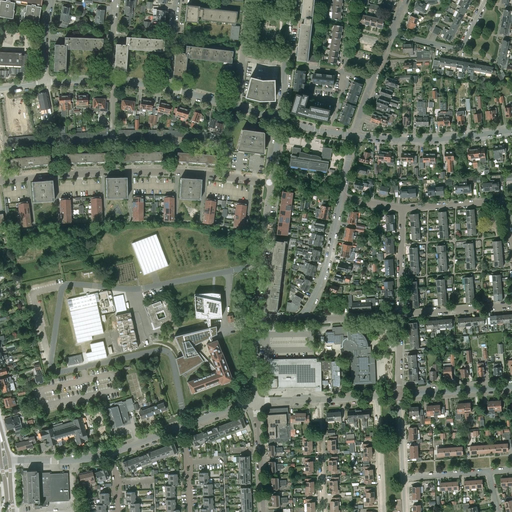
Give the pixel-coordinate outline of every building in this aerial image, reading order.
[(21,0),(0,0),(0,16),(13,19),(14,11),(13,11),(14,5),(20,6),(21,0)] [(42,0),(41,0),(21,0),(20,6),(26,7),(25,13),(24,12),(23,20),(38,23),(42,0)] [(303,0),(302,18),(305,19),(305,24),(301,24),(297,61),(307,62),(311,25),(312,25),(313,19),(312,19),(313,0),(303,0)] [(415,4),(416,5),(415,8),(420,10),(419,11),(423,13),(423,12),(426,13),(427,10),(424,9),(427,3),(428,4),(437,4),(436,0),(423,0),(423,1),(422,3),(417,2),(416,2),(415,4)] [(464,1),(460,0),(458,5),(461,7),(467,10),(470,4),(464,1)] [(393,6),(385,2),(383,8),(391,12),(393,6)] [(231,23),(236,24),(237,12),(237,13),(199,9),(199,6),(187,5),(185,22),(198,23),(198,17),(201,17),(201,20),(231,23)] [(467,10),(461,7),(458,5),(455,11),(464,15),(467,10)] [(63,6),(61,14),(68,15),(70,8),(63,6)] [(123,12),(124,12),(124,13),(126,14),(126,17),(123,17),(122,24),(130,25),(131,18),(132,18),(133,14),(131,14),(132,8),(125,7),(124,10),(123,12)] [(154,9),(153,10),(154,12),(153,16),(156,16),(165,18),(165,17),(166,11),(156,10),(156,9),(154,9)] [(455,11),(453,16),(456,17),(461,20),(464,15),(455,11)] [(409,18),(408,20),(409,21),(408,22),(416,25),(418,22),(419,20),(421,19),(422,17),(414,13),(413,17),(410,16),(409,18)] [(71,16),(68,15),(61,14),(60,21),(62,21),(62,24),(68,26),(68,23),(70,23),(71,16)] [(364,24),(366,16),(360,14),(359,18),(358,17),(358,20),(358,23),(364,24)] [(366,16),(364,24),(370,26),(372,17),(366,16)] [(378,18),(372,17),(370,26),(376,27),(378,18)] [(461,20),(456,17),(453,23),(459,26),(461,20)] [(384,20),(378,18),(376,27),(383,28),(384,20)] [(407,24),(406,27),(408,27),(414,30),(414,29),(416,30),(417,27),(415,27),(416,25),(408,22),(407,22),(407,24)] [(435,27),(437,22),(433,22),(431,26),(429,31),(432,33),(435,27)] [(236,24),(231,23),(231,26),(230,39),(238,40),(238,36),(237,36),(238,27),(239,27),(235,26),(236,24)] [(453,23),(450,28),(456,31),(459,26),(453,23)] [(275,35),(275,26),(261,25),(261,34),(275,35)] [(444,29),(443,31),(454,36),(456,31),(450,28),(449,31),(444,29)] [(454,36),(443,31),(442,34),(444,35),(442,38),(451,42),(454,36)] [(54,64),(54,67),(54,71),(64,72),(64,71),(65,45),(68,46),(67,49),(68,49),(69,49),(69,50),(72,50),(72,49),(78,49),(78,50),(81,50),(87,50),(90,50),(95,50),(95,51),(98,51),(98,50),(102,50),(103,50),(103,39),(65,37),(64,45),(55,45),(55,46),(54,49),(55,49),(55,55),(54,55),(54,58),(55,58),(54,64)] [(114,63),(114,66),(115,66),(114,70),(114,71),(124,71),(126,45),(129,45),(129,49),(130,49),(130,50),(133,50),(133,49),(139,50),(142,50),(148,50),(148,51),(151,51),(156,51),(159,52),(159,51),(163,51),(164,52),(165,40),(126,37),(126,45),(116,44),(116,45),(116,46),(115,49),(116,49),(116,55),(115,55),(115,58),(115,63),(114,63)] [(173,78),(173,79),(183,80),(183,79),(186,54),(187,54),(188,54),(188,58),(190,58),(193,59),(193,58),(198,59),(202,60),(202,59),(207,60),(210,61),(210,60),(216,61),(219,62),(219,61),(227,62),(231,62),(233,51),(186,46),(185,53),(176,52),(176,53),(176,54),(175,54),(175,57),(175,63),(174,63),(174,66),(174,71),(174,72),(173,72),(173,74),(173,78)] [(30,73),(31,61),(31,54),(24,54),(24,56),(21,56),(21,53),(4,52),(4,51),(1,51),(1,52),(0,52),(0,65),(21,66),(24,66),(23,73),(30,73)] [(440,58),(439,61),(434,60),(433,65),(439,66),(439,64),(443,65),(442,67),(444,68),(445,65),(446,59),(440,58)] [(508,60),(499,58),(498,64),(501,65),(500,68),(506,69),(508,60)] [(227,62),(225,75),(234,76),(234,72),(233,72),(234,63),(235,63),(231,62),(227,62)] [(408,63),(404,63),(404,69),(407,69),(407,71),(412,71),(412,69),(416,69),(416,65),(417,65),(417,66),(422,65),(422,62),(417,62),(415,62),(408,63)] [(493,68),(487,66),(486,73),(491,74),(491,77),(495,78),(496,71),(493,71),(493,68)] [(250,77),(245,97),(259,101),(274,100),(273,80),(261,81),(250,77)] [(386,81),(385,84),(393,87),(395,88),(395,89),(397,88),(399,88),(399,86),(398,85),(395,85),(396,81),(387,78),(387,79),(386,79),(386,80),(386,81)] [(361,89),(363,84),(354,81),(352,86),(361,89)] [(352,86),(350,91),(359,94),(361,89),(352,86)] [(379,93),(380,94),(390,98),(393,91),(386,89),(385,90),(382,89),(382,90),(381,89),(379,93)] [(350,91),(348,96),(358,99),(359,94),(350,91)] [(37,95),(40,111),(50,109),(47,93),(37,95)] [(302,95),(297,94),(292,113),(303,116),(309,117),(328,121),(331,110),(311,106),(311,107),(306,106),(309,96),(304,94),(304,96),(302,96),(302,95)] [(87,96),(82,96),(82,105),(82,108),(85,108),(85,110),(90,110),(90,105),(87,105),(87,96)] [(348,96),(347,101),(356,104),(358,99),(348,96)] [(377,100),(376,103),(388,107),(389,103),(378,99),(378,100),(377,100)] [(141,100),(140,108),(139,108),(138,111),(142,112),(142,109),(145,109),(147,101),(141,100)] [(127,110),(127,113),(132,114),(132,116),(135,116),(135,111),(133,111),(134,102),(128,101),(127,110)] [(147,101),(145,109),(149,110),(147,113),(149,115),(150,115),(153,115),(154,116),(154,115),(154,111),(155,110),(155,108),(151,109),(152,101),(147,101)] [(423,125),(423,126),(429,126),(429,122),(433,122),(433,118),(433,116),(429,116),(429,114),(426,114),(426,108),(427,108),(427,102),(423,102),(423,111),(423,118),(423,125)] [(154,115),(154,116),(157,116),(157,114),(163,115),(163,112),(165,104),(159,103),(158,110),(157,111),(155,112),(154,111),(154,115)] [(354,111),(356,106),(347,103),(345,108),(354,111)] [(388,107),(376,103),(374,108),(375,108),(386,112),(387,112),(389,113),(391,109),(388,107)] [(163,115),(163,116),(168,117),(166,127),(169,127),(171,117),(169,117),(170,114),(169,113),(171,105),(165,104),(163,112),(163,115)] [(177,107),(175,115),(177,116),(181,117),(183,109),(177,107)] [(345,108),(343,113),(352,116),(354,111),(345,108)] [(493,119),(496,119),(496,114),(497,114),(496,108),(488,109),(488,112),(486,112),(487,120),(490,119),(490,120),(491,121),(493,120),(493,119)] [(183,109),(181,117),(180,118),(184,119),(183,120),(186,121),(189,110),(183,109)] [(480,114),(476,114),(475,110),(471,110),(472,115),(474,115),(475,123),(481,122),(480,114)] [(459,112),(457,112),(457,117),(458,125),(465,124),(464,119),(464,116),(466,115),(466,116),(466,115),(466,111),(459,112)] [(195,112),(192,121),(198,123),(199,120),(203,122),(204,120),(203,116),(200,115),(201,114),(195,112)] [(446,113),(443,113),(443,116),(444,125),(450,125),(449,117),(452,117),(452,112),(446,112),(446,113)] [(343,113),(341,118),(350,121),(352,116),(343,113)] [(380,123),(382,117),(373,114),(370,122),(379,125),(380,123)] [(382,117),(380,123),(387,125),(388,120),(390,120),(389,122),(392,123),(394,117),(391,116),(390,116),(389,116),(388,117),(383,115),(382,117)] [(216,122),(217,120),(210,118),(208,127),(214,129),(216,122)] [(341,118),(340,123),(349,126),(350,121),(341,118)] [(216,122),(214,129),(214,131),(213,134),(215,135),(216,133),(217,133),(218,132),(220,133),(223,124),(216,122)] [(255,129),(250,128),(250,130),(243,129),(242,129),(242,130),(241,130),(236,149),(237,150),(238,150),(262,154),(263,153),(263,152),(264,150),(264,149),(264,146),(265,143),(264,139),(264,136),(263,133),(263,132),(262,132),(254,131),(255,129)] [(330,159),(332,149),(323,147),(322,155),(321,155),(321,158),(319,157),(317,156),(316,156),(315,156),(311,155),(311,153),(311,152),(309,151),(308,153),(308,154),(305,153),(303,153),(302,153),(300,152),(301,149),(293,147),(290,166),(327,172),(329,162),(329,159),(330,159)] [(479,149),(474,150),(475,158),(480,158),(480,159),(480,162),(486,162),(484,149),(479,149)] [(122,163),(142,162),(142,152),(122,153),(122,163)] [(162,152),(142,152),(142,162),(162,162),(162,152)] [(197,154),(177,152),(176,162),(196,164),(197,154)] [(359,158),(359,160),(360,161),(360,162),(368,164),(369,160),(374,161),(373,152),(371,152),(370,153),(364,152),(363,156),(361,155),(360,158),(359,158)] [(385,152),(384,162),(388,163),(387,165),(393,166),(394,161),(394,157),(391,156),(391,153),(385,152)] [(452,172),(452,160),(454,160),(453,152),(445,152),(445,161),(447,160),(448,172),(452,172)] [(85,153),(65,154),(65,164),(85,163),(85,153)] [(105,153),(85,153),(85,163),(105,163),(105,153)] [(407,160),(407,162),(408,162),(413,162),(413,164),(416,164),(417,156),(413,156),(413,154),(408,153),(407,153),(407,160)] [(217,155),(197,154),(196,164),(216,165),(217,155)] [(423,158),(419,158),(420,168),(423,168),(423,162),(426,162),(426,166),(429,166),(429,164),(429,162),(429,154),(423,154),(423,158)] [(50,155),(30,157),(31,167),(51,165),(50,155)] [(31,167),(30,157),(10,159),(11,169),(31,167)] [(359,166),(358,169),(358,170),(357,171),(358,172),(358,173),(366,175),(367,171),(374,172),(374,168),(371,167),(371,169),(367,168),(359,166)] [(127,198),(127,177),(106,178),(106,198),(127,198)] [(471,184),(467,185),(466,177),(462,177),(463,182),(463,185),(463,193),(471,192),(471,184)] [(180,178),(179,198),(200,200),(201,179),(180,178)] [(53,180),(32,182),(33,202),(54,201),(53,180)] [(435,180),(422,180),(423,184),(426,183),(431,183),(431,187),(427,188),(428,196),(436,195),(435,187),(435,180)] [(354,185),(354,186),(354,187),(354,188),(358,188),(358,190),(362,191),(363,186),(368,187),(373,189),(373,185),(369,184),(365,184),(364,183),(356,181),(355,184),(354,185)] [(494,181),(490,181),(490,183),(491,191),(499,190),(498,182),(494,182),(494,181)] [(459,184),(455,185),(455,186),(455,194),(463,193),(463,185),(463,182),(459,182),(459,184)] [(491,191),(490,183),(482,183),(483,192),(491,191)] [(381,186),(380,194),(387,195),(389,188),(381,186)] [(443,187),(435,187),(436,195),(444,195),(443,187)] [(408,189),(400,190),(400,198),(408,197),(408,189)] [(416,189),(408,189),(408,197),(416,197),(416,189)] [(316,209),(315,211),(320,212),(328,214),(330,207),(327,207),(328,204),(323,203),(322,206),(321,206),(320,210),(316,209)] [(315,211),(315,213),(317,213),(316,217),(319,218),(327,220),(328,214),(320,212),(315,211)] [(386,223),(394,223),(393,215),(385,216),(386,223)] [(395,231),(394,223),(386,223),(387,231),(395,231)] [(346,228),(346,231),(345,231),(345,233),(345,234),(356,236),(357,233),(354,232),(355,230),(346,228)] [(420,241),(420,239),(419,233),(411,233),(412,240),(418,240),(418,241),(420,241)] [(156,234),(131,244),(143,275),(168,265),(156,234)] [(385,246),(394,245),(393,237),(385,238),(385,246)] [(310,244),(322,247),(323,241),(309,239),(309,241),(311,241),(310,244)] [(268,293),(266,311),(278,312),(280,291),(286,249),(287,249),(288,241),(284,241),(284,242),(274,241),(268,290),(271,290),(270,294),(268,293)] [(394,253),(394,245),(385,246),(386,254),(394,253)] [(304,249),(303,252),(306,253),(307,253),(309,254),(319,256),(321,251),(314,249),(308,248),(308,250),(304,249)] [(341,251),(341,253),(341,256),(346,257),(346,260),(353,261),(355,253),(351,252),(342,250),(342,251),(341,251)] [(385,268),(393,267),(393,259),(384,260),(385,268)] [(317,266),(310,264),(307,263),(306,266),(299,264),(298,266),(302,267),(308,269),(315,271),(317,266)] [(337,267),(337,268),(338,269),(337,270),(348,273),(348,272),(351,272),(352,267),(339,264),(338,266),(337,267)] [(308,269),(302,267),(302,269),(305,270),(304,273),(306,274),(313,277),(315,271),(308,269)] [(393,267),(385,268),(386,276),(394,275),(393,267)] [(336,274),(335,277),(334,277),(334,279),(334,280),(341,282),(342,280),(350,283),(351,279),(336,274)] [(305,278),(303,281),(299,279),(298,281),(309,286),(312,281),(305,278)] [(298,281),(297,283),(301,285),(300,288),(307,291),(309,286),(298,281)] [(385,290),(393,289),(392,281),(384,282),(385,290)] [(332,285),(330,291),(336,293),(341,293),(341,287),(338,287),(332,285)] [(393,289),(385,290),(382,290),(382,293),(385,293),(385,298),(393,297),(393,289)] [(206,318),(208,328),(174,336),(184,357),(180,358),(180,357),(182,374),(183,374),(183,373),(203,361),(204,361),(203,360),(213,372),(188,382),(187,382),(189,386),(188,386),(188,387),(188,388),(188,389),(189,389),(190,389),(191,393),(192,393),(220,382),(221,384),(232,380),(222,352),(221,352),(217,340),(215,340),(215,337),(213,337),(213,336),(216,334),(216,326),(210,327),(210,318),(221,317),(220,293),(211,292),(194,294),(196,318),(204,319),(206,318)] [(94,294),(68,300),(77,343),(92,339),(91,335),(103,333),(96,302),(99,302),(97,293),(94,294)] [(123,295),(113,297),(116,312),(126,310),(123,295)] [(291,303),(287,302),(286,311),(290,312),(290,311),(294,312),(294,311),(296,311),(299,307),(300,306),(299,305),(302,299),(300,298),(300,297),(299,297),(296,295),(291,303)] [(328,299),(325,299),(325,305),(328,305),(328,308),(336,308),(336,310),(341,310),(341,299),(336,299),(336,296),(328,296),(328,299)] [(366,303),(361,303),(362,311),(371,310),(371,305),(376,305),(375,303),(377,303),(377,300),(375,300),(375,298),(366,299),(366,303)] [(157,327),(174,321),(166,299),(146,306),(153,325),(156,324),(157,327)] [(362,311),(361,303),(352,304),(353,311),(362,311)] [(121,351),(137,348),(129,312),(114,315),(121,351)] [(351,329),(350,329),(349,329),(348,329),(340,329),(339,327),(332,327),(332,332),(325,332),(326,341),(335,341),(335,344),(344,344),(344,353),(351,353),(351,360),(352,384),(360,384),(369,384),(376,383),(375,360),(374,353),(368,354),(368,347),(368,346),(367,345),(367,344),(367,343),(367,342),(366,341),(366,340),(366,339),(365,338),(363,336),(363,335),(362,334),(361,333),(360,332),(358,332),(357,331),(356,330),(355,330),(353,330),(352,329),(351,329)] [(302,343),(302,337),(285,337),(285,341),(290,341),(291,344),(286,344),(286,346),(289,346),(305,346),(305,343),(302,343)] [(103,341),(90,344),(92,351),(86,352),(88,361),(107,357),(103,341)] [(81,354),(66,358),(68,366),(83,363),(81,354)] [(272,359),(269,359),(269,385),(269,389),(285,388),(289,388),(293,388),(298,388),(302,388),(316,388),(316,391),(315,391),(315,392),(322,392),(321,371),(321,362),(317,362),(317,358),(314,359),(309,359),(278,359),(272,359)] [(333,361),(331,361),(331,370),(332,386),(336,386),(340,386),(340,374),(342,374),(342,372),(340,372),(339,361),(333,361)] [(432,365),(433,371),(429,372),(430,380),(436,379),(435,371),(439,370),(439,372),(438,364),(432,365)] [(5,367),(4,368),(0,368),(0,375),(9,373),(8,369),(7,368),(6,366),(5,367)] [(452,378),(451,367),(443,368),(444,379),(452,378)] [(0,383),(1,386),(9,384),(13,382),(13,380),(11,380),(10,377),(7,377),(0,379),(0,383)] [(9,384),(1,386),(2,389),(1,390),(1,391),(2,392),(10,390),(15,389),(14,385),(13,382),(9,384)] [(10,397),(4,399),(6,408),(16,405),(14,398),(11,399),(10,397)] [(129,420),(127,412),(134,410),(131,398),(126,400),(125,401),(122,402),(121,401),(116,403),(117,406),(121,421),(124,420),(124,421),(129,420)] [(163,403),(157,405),(159,412),(166,410),(165,407),(164,405),(164,406),(163,403)] [(457,404),(457,411),(455,411),(456,413),(456,417),(455,417),(456,420),(459,420),(459,417),(460,417),(460,415),(461,415),(460,413),(464,413),(463,404),(462,403),(460,403),(460,404),(457,404)] [(159,412),(157,405),(150,408),(153,415),(159,412)] [(436,406),(433,406),(434,415),(434,421),(437,421),(436,415),(440,415),(444,414),(444,408),(440,408),(439,406),(438,405),(436,405),(436,406)] [(121,421),(117,406),(105,409),(111,428),(115,426),(116,427),(117,427),(118,426),(119,425),(120,425),(121,425),(123,425),(124,425),(124,421),(124,420),(121,421)] [(427,407),(427,416),(427,419),(424,419),(425,424),(431,424),(430,415),(434,415),(433,406),(432,406),(430,406),(429,407),(427,407)] [(153,415),(150,408),(145,410),(144,408),(141,409),(142,411),(139,412),(140,415),(139,415),(140,416),(141,419),(153,415)] [(268,410),(268,414),(269,439),(288,438),(287,424),(287,414),(286,414),(286,413),(286,409),(268,410)] [(327,417),(326,417),(326,421),(328,421),(335,420),(334,412),(327,413),(327,417)] [(296,414),(296,416),(293,416),(293,422),(296,422),(296,421),(301,421),(301,414),(296,414)] [(306,414),(301,414),(301,421),(305,421),(305,422),(309,422),(309,416),(306,416),(306,414)] [(419,416),(418,414),(415,414),(416,420),(420,419),(420,424),(421,424),(424,424),(423,416),(420,416),(419,416)] [(15,432),(22,430),(18,415),(4,420),(7,430),(14,428),(15,432)] [(44,431),(39,432),(41,439),(47,438),(48,441),(45,442),(47,446),(48,446),(57,444),(56,440),(57,441),(61,439),(60,438),(63,438),(63,439),(67,437),(67,436),(69,436),(69,437),(73,436),(73,435),(74,434),(76,439),(74,440),(76,444),(77,443),(77,445),(84,442),(84,441),(88,439),(85,430),(81,417),(73,419),(74,422),(52,428),(44,430),(44,431)] [(242,418),(236,420),(241,431),(246,429),(247,433),(251,431),(249,424),(245,425),(242,418)] [(236,420),(231,422),(236,433),(240,431),(241,431),(236,420)] [(231,422),(226,424),(230,435),(236,433),(231,422)] [(226,424),(221,425),(225,436),(230,435),(226,424)] [(218,426),(216,427),(220,438),(225,436),(221,425),(219,427),(218,426)] [(214,428),(211,429),(215,440),(220,438),(216,427),(214,428)] [(211,429),(206,431),(210,442),(215,440),(211,429)] [(24,442),(22,434),(21,431),(15,432),(16,436),(19,435),(20,442),(15,443),(17,451),(25,448),(24,442)] [(206,431),(201,433),(205,443),(205,442),(207,441),(208,443),(210,442),(206,431)] [(196,435),(200,445),(205,443),(201,433),(196,435)] [(196,435),(191,437),(195,447),(200,445),(196,435)] [(28,437),(23,438),(24,441),(24,442),(25,448),(33,447),(32,444),(31,442),(35,441),(34,436),(28,438),(28,437)] [(330,437),(330,440),(328,440),(328,445),(336,445),(335,440),(337,440),(337,437),(330,437)] [(312,441),(310,441),(310,438),(303,438),(303,442),(305,442),(305,446),(312,446),(312,441)] [(500,444),(500,452),(508,451),(507,444),(505,444),(505,442),(501,442),(501,444),(500,444)] [(172,444),(168,445),(172,457),(177,455),(174,446),(173,443),(172,444)] [(371,447),(369,447),(369,444),(362,444),(363,448),(364,448),(364,453),(372,452),(371,447)] [(163,447),(167,458),(172,457),(168,445),(168,446),(163,447)] [(336,449),(336,445),(328,445),(329,450),(331,450),(331,453),(337,453),(337,449),(336,449)] [(456,447),(454,448),(455,455),(463,455),(462,447),(459,447),(459,445),(456,446),(456,447)] [(305,446),(305,451),(304,451),(304,455),(310,455),(310,451),(312,451),(312,446),(305,446)] [(163,447),(158,449),(161,458),(166,456),(167,458),(163,447)] [(440,447),(440,449),(437,449),(438,457),(445,456),(444,448),(443,448),(443,447),(440,447)] [(156,460),(161,458),(158,449),(153,451),(156,460)] [(150,452),(148,453),(152,464),(152,463),(156,461),(153,451),(150,452)] [(364,454),(361,454),(362,458),(363,458),(363,461),(370,460),(370,457),(372,457),(372,452),(364,453),(364,454)] [(145,454),(143,455),(147,466),(152,464),(148,453),(145,454)] [(143,455),(138,457),(141,466),(142,468),(147,466),(143,455)] [(138,457),(133,459),(136,468),(141,466),(138,457)] [(331,457),(331,460),(329,461),(329,466),(337,465),(336,461),(338,461),(338,457),(331,457)] [(313,461),(311,462),(311,458),(304,459),(304,462),(306,462),(306,467),(313,466),(313,461)] [(128,460),(127,460),(131,469),(131,471),(132,471),(131,470),(136,469),(133,459),(128,461),(128,460)] [(127,460),(122,462),(126,473),(131,471),(131,469),(127,460)] [(337,465),(329,466),(329,470),(332,470),(332,474),(338,473),(338,470),(337,470),(337,465)] [(306,467),(306,472),(305,472),(305,475),(311,475),(311,471),(313,471),(313,466),(306,467)] [(370,470),(370,467),(364,467),(364,471),(365,470),(366,475),(373,475),(373,470),(370,470)] [(105,469),(100,471),(104,480),(109,478),(105,469)] [(26,471),(26,473),(26,474),(24,474),(26,500),(28,500),(28,503),(34,503),(34,508),(40,508),(40,507),(40,509),(41,509),(41,507),(48,507),(48,502),(51,502),(50,474),(50,472),(41,473),(38,473),(38,472),(37,472),(36,470),(26,471)] [(100,471),(95,473),(98,482),(103,480),(100,471)] [(68,473),(51,474),(50,474),(51,502),(64,501),(69,501),(68,473)] [(366,475),(366,480),(364,480),(365,483),(371,483),(371,480),(373,480),(373,475),(366,475)] [(332,478),(332,481),(330,481),(330,486),(337,486),(337,481),(339,481),(338,477),(332,478)] [(314,482),(312,482),(311,479),(305,479),(305,483),(306,483),(307,487),(314,487),(314,482)] [(337,486),(330,486),(330,491),(332,491),(332,494),(339,494),(339,490),(338,490),(337,486)] [(307,487),(307,492),(305,492),(306,495),(312,495),(312,492),(314,492),(314,487),(307,487)] [(374,492),(372,492),(371,489),(365,489),(365,493),(366,493),(367,498),(374,497),(374,492)] [(367,498),(367,502),(365,502),(366,506),(372,505),(372,502),(374,502),(374,497),(367,498)] [(333,498),(333,501),(331,501),(331,506),(338,506),(338,501),(339,501),(339,498),(333,498)] [(315,502),(313,502),(312,499),(306,500),(306,503),(307,503),(308,508),(315,507),(315,502)]
